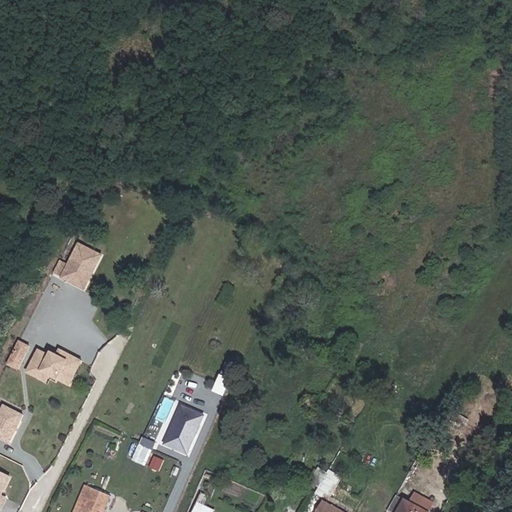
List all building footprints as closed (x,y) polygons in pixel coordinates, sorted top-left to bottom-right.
[(86,290),(104,254),(77,240),(59,276),(86,290)] [(24,360),(31,345),(21,340),(13,354),(24,360)] [(43,348),(32,369),(45,376),(47,373),(53,376),(61,380),(63,376),(73,382),(85,360),(70,351),(67,357),(56,351),(54,354),(43,348)] [(67,357),(70,351),(64,348),(61,354),(67,357)] [(233,379),(239,365),(227,360),(221,374),(233,379)] [(45,376),(32,369),(30,373),(49,384),(53,376),(47,373),(45,376)] [(71,386),(73,382),(63,376),(61,380),(71,386)] [(14,428),(19,419),(21,420),(24,414),(5,404),(0,414),(0,436),(10,441),(16,430),(14,428)] [(188,454),(206,416),(183,406),(166,444),(175,448),(178,447),(180,448),(181,451),(188,454)] [(154,450),(157,443),(144,438),(141,444),(154,450)] [(161,443),(159,448),(185,460),(188,454),(161,443)] [(147,469),(154,454),(143,449),(137,464),(147,469)] [(149,470),(156,455),(154,454),(147,469),(149,470)] [(0,506),(2,508),(6,500),(1,497),(13,472),(0,465),(0,506)] [(328,472),(319,468),(311,483),(319,488),(328,472)] [(332,473),(328,482),(333,485),(337,476),(332,473)] [(333,485),(328,482),(320,496),(327,500),(328,496),(332,498),(338,488),(333,485)] [(89,507),(96,491),(88,487),(80,503),(89,507)] [(80,503),(76,511),(108,511),(114,499),(96,491),(89,507),(80,503)] [(429,511),(434,503),(416,494),(412,502),(429,511)] [(406,501),(397,496),(388,510),(391,511),(429,511),(412,502),(406,499),(406,501)] [(214,511),(215,510),(198,502),(193,511),(214,511)]
